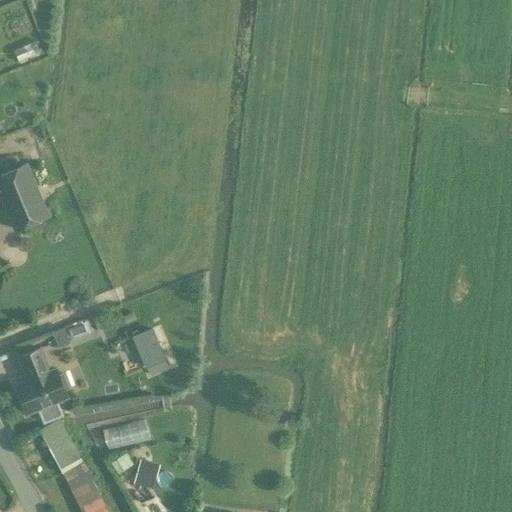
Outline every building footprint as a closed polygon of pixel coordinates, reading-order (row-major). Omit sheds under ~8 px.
[(0,197),(2,197),(16,229),(49,215),(27,164),(0,175),(0,197)] [(62,327),(52,331),(59,347),(69,342),(62,327)] [(165,359),(166,359),(153,327),(132,335),(146,367),(165,359)] [(28,381),(16,386),(27,414),(39,409),(43,421),(62,413),(57,401),(69,396),(66,390),(70,388),(63,373),(60,374),(56,366),(49,369),(41,348),(19,358),(28,381)] [(169,368),(165,359),(146,367),(150,376),(169,368)] [(63,472),(83,461),(60,419),(40,430),(63,472)] [(118,472),(133,463),(127,452),(112,461),(118,472)] [(140,459),(134,483),(145,486),(151,462),(140,459)] [(143,511),(159,511),(152,495),(139,500),(143,511)]
